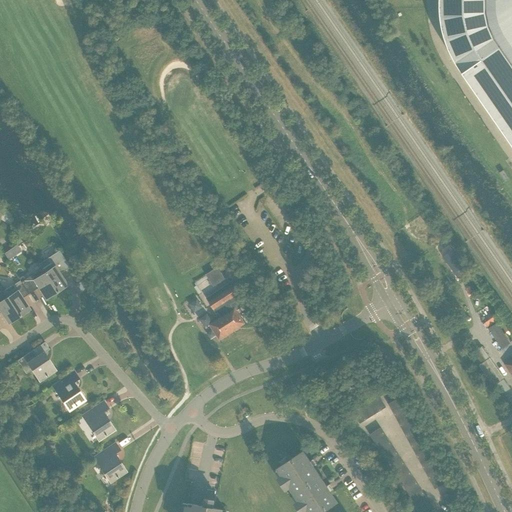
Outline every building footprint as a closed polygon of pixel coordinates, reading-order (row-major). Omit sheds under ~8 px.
[(511,0),(447,0),(447,2),(448,13),(450,24),(453,35),(457,45),(462,55),(467,65),(511,128),(511,0)] [(66,239),(62,241),(66,246),(69,244),(71,243),(68,238),(66,239)] [(8,250),(4,253),(8,259),(12,257),(8,250)] [(41,269),(56,292),(67,285),(59,274),(70,266),(59,250),(38,264),(41,269)] [(456,256),(447,263),(458,278),(468,271),(456,256)] [(224,278),(218,268),(207,275),(214,285),(224,278)] [(56,292),(41,269),(21,282),(29,294),(39,287),(46,298),(56,292)] [(3,291),(4,293),(19,316),(29,309),(22,298),(29,294),(21,282),(20,280),(3,291)] [(240,297),(241,296),(232,282),(207,298),(217,312),(220,310),(224,316),(216,321),(210,324),(220,339),(244,323),(236,310),(245,304),(240,297)] [(0,295),(0,312),(1,312),(9,323),(19,316),(4,293),(0,295)] [(488,328),(501,349),(510,343),(497,323),(488,328)] [(49,349),(45,342),(17,360),(18,361),(26,373),(32,369),(39,381),(55,370),(44,353),(49,349)] [(481,362),(489,356),(482,346),(474,352),(481,362)] [(503,393),(511,388),(503,377),(490,358),(479,365),(493,386),(496,384),(503,393)] [(16,380),(7,367),(0,371),(0,374),(7,386),(16,380)] [(79,379),(74,372),(53,386),(69,410),(85,400),(73,383),(79,379)] [(369,402),(376,413),(381,410),(378,407),(376,403),(374,399),(369,402)] [(109,408),(104,401),(82,416),(99,440),(114,429),(103,412),(109,408)] [(364,406),(371,417),(376,413),(369,402),(364,406)] [(392,409),(395,415),(406,408),(403,403),(399,405),(395,407),(392,409)] [(359,409),(361,413),(363,416),(365,420),(371,417),(364,406),(359,409)] [(406,408),(395,415),(397,420),(409,414),(406,408)] [(397,420),(400,425),(412,419),(409,414),(397,420)] [(412,419),(400,425),(403,430),(414,424),(412,419)] [(403,430),(406,436),(417,429),(414,424),(403,430)] [(417,429),(406,436),(409,441),(420,435),(417,429)] [(377,437),(373,440),(377,445),(387,438),(384,433),(380,435),(377,437)] [(409,441),(412,446),(423,440),(420,435),(409,441)] [(387,438),(377,445),(380,450),(391,443),(387,438)] [(423,440),(412,446),(415,451),(426,445),(423,440)] [(43,448),(53,449),(54,442),(45,441),(43,448)] [(120,450),(115,443),(94,458),(110,482),(126,471),(114,454),(120,450)] [(391,443),(380,450),(383,455),(394,448),(391,443)] [(415,451),(418,457),(429,450),(426,445),(415,451)] [(394,448),(383,455),(387,460),(397,453),(394,448)] [(429,450),(418,457),(420,462),(432,456),(429,450)] [(289,454),(281,460),(284,464),(278,468),(283,476),(278,479),(285,489),(290,486),(295,493),(320,477),(313,467),(317,464),(313,459),(310,462),(303,451),(292,458),(289,454)] [(397,453),(387,460),(390,465),(401,458),(397,453)] [(435,461),(432,456),(420,462),(423,467),(435,461)] [(401,458),(390,465),(393,470),(404,463),(401,458)] [(423,467),(426,472),(437,466),(435,461),(423,467)] [(404,463),(393,470),(396,475),(407,468),(404,463)] [(437,466),(426,472),(429,478),(440,472),(437,466)] [(407,468),(396,475),(400,480),(410,473),(407,468)] [(436,481),(439,479),(443,477),(440,472),(429,478),(432,483),(436,481)] [(410,473),(400,480),(403,485),(414,478),(410,473)] [(326,486),(320,477),(295,493),(300,501),(295,504),(300,511),(304,511),(307,511),(321,511),(337,502),(330,492),(333,489),(330,484),(326,486)] [(414,478),(403,485),(406,490),(417,483),(414,478)] [(417,483),(406,490),(410,495),(420,488),(417,483)] [(420,488),(410,495),(413,500),(424,493),(420,488)] [(424,493),(413,500),(416,505),(420,502),(423,500),(427,498),(424,493)] [(221,511),(222,510),(213,508),(214,500),(215,496),(206,494),(204,506),(194,505),(194,508),(187,506),(186,511),(221,511)]
